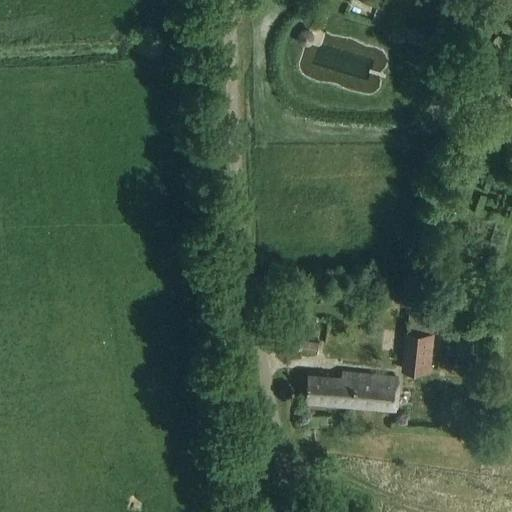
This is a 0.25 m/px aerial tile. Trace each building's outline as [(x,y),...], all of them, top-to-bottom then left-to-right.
[(362,35),(397,44),(399,34),(365,25),(362,35)] [(297,46),(297,48),(297,49),(298,51),(299,52),(300,53),(301,54),(303,55),(304,55),(306,55),(307,55),(309,55),(310,54),(311,53),(312,51),(313,50),(313,48),(314,47),(313,45),(313,43),(312,42),(311,41),(309,40),(308,39),(306,39),(305,39),(303,39),(301,40),(300,40),(299,42),(298,43),(297,44),(297,46)] [(491,256),(486,278),(498,281),(503,259),(491,256)] [(482,299),(482,325),(500,325),(500,299),(482,299)] [(417,306),(414,325),(438,330),(442,311),(417,306)] [(404,331),(401,370),(430,373),(434,334),(408,331),(404,331)] [(299,352),(318,355),(320,344),(301,341),(299,352)] [(305,404),(379,411),(396,413),(399,381),(344,375),(344,381),(308,377),(305,404)]
